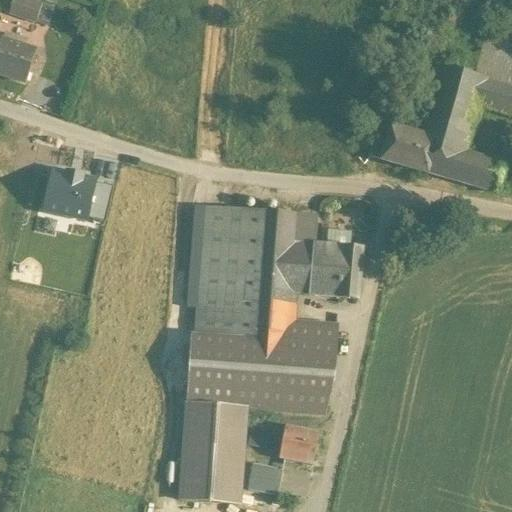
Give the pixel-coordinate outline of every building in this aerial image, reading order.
[(17,0),(12,14),(40,24),(48,0),(17,0)] [(379,60),(437,76),(440,68),(444,53),(385,37),(379,60)] [(511,46),(485,39),(474,78),(487,81),(511,88),(511,46)] [(36,52),(1,41),(0,43),(0,76),(26,85),(36,52)] [(467,154),(479,109),(487,81),(474,78),(440,68),(437,76),(420,137),(419,140),(467,154)] [(479,109),(511,117),(511,88),(487,81),(479,109)] [(382,161),(391,128),(378,124),(368,158),(382,161)] [(467,154),(419,140),(420,137),(391,128),(382,161),(382,162),(427,175),(427,174),(460,184),(478,189),(486,160),(467,154)] [(44,210),(99,220),(109,172),(53,161),(44,210)] [(318,218),(205,209),(195,339),(191,339),(187,406),(247,411),(324,417),(334,379),(335,363),(337,330),(289,327),(288,336),(270,335),(274,295),(291,297),(292,297),(292,295),(309,297),(314,247),(315,247),(318,218)] [(315,247),(314,247),(309,297),(358,301),(363,251),(315,247)] [(247,411),(187,406),(180,502),(240,506),(247,411)] [(319,435),(286,428),(279,461),(313,467),(319,435)] [(281,496),(285,468),(256,464),(252,491),(281,496)]
